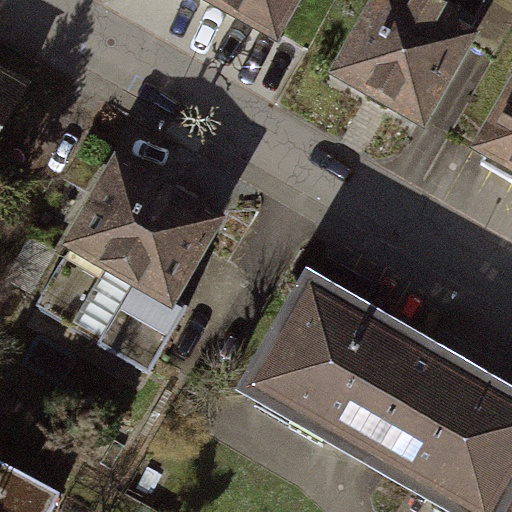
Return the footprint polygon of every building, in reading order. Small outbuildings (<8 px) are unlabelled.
[(303,0),(186,0),(276,49),(303,0)] [(481,43),(407,0),(378,0),(328,85),(423,141),(481,43)] [(0,121),(18,91),(0,81),(0,121)] [(511,87),(471,164),(511,185),(511,87)] [(216,223),(118,166),(37,306),(101,343),(98,346),(148,375),(186,309),(171,301),(216,223)] [(495,511),(511,484),(511,403),(312,287),(251,390),(459,511),(495,511)] [(0,511),(53,511),(61,499),(0,465),(0,511)]
